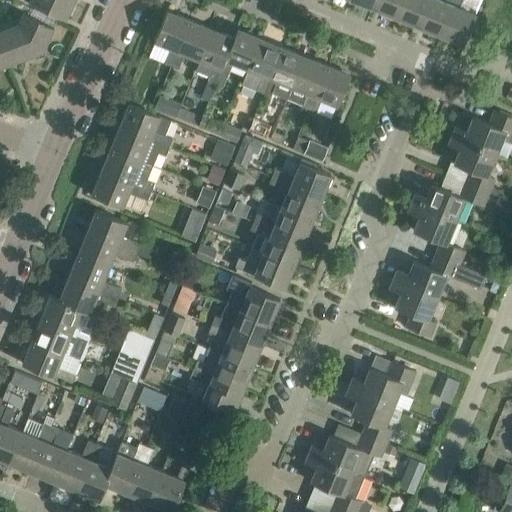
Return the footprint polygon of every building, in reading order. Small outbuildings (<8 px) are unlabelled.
[(74,0),(29,0),(48,9),(66,18),(74,0)] [(376,0),(373,7),(396,16),(402,0),(376,0)] [(402,0),(396,16),(418,25),(428,0),(402,0)] [(428,0),(418,25),(441,35),(455,0),(445,0),(446,0),(445,0),(428,0)] [(455,0),(441,35),(463,44),(480,3),(485,5),(486,0),(455,0)] [(164,62),(172,65),(190,19),(167,9),(154,40),(170,47),(164,62)] [(23,11),(18,22),(43,50),(54,26),(23,11)] [(185,53),(200,58),(213,28),(190,19),(172,65),(179,68),(185,53)] [(18,22),(0,29),(12,61),(43,50),(18,22)] [(233,61),(248,67),(261,37),(238,27),(234,36),(235,36),(226,58),(227,59),(224,68),(222,67),(216,83),(223,86),(233,61)] [(209,80),(216,83),(222,67),(224,68),(227,59),(226,58),(235,36),(234,36),(213,28),(200,58),(196,70),(210,76),(209,80)] [(0,29),(0,65),(12,61),(0,29)] [(257,89),(264,92),(283,46),(261,37),(248,67),(241,83),(257,89)] [(271,95),(273,91),(288,97),(293,86),(305,55),(283,46),(264,92),(271,95)] [(301,107),(308,110),(327,64),(305,55),(293,86),(288,97),(303,103),(301,107)] [(327,64),(308,110),(316,113),(322,98),(338,104),(351,73),(327,64)] [(129,102),(120,125),(170,145),(173,136),(165,133),(171,118),(148,109),(129,102)] [(177,115),(191,121),(194,112),(180,106),(177,115)] [(456,125),(452,134),(497,152),(502,139),(510,142),(511,135),(511,115),(495,109),(490,122),(473,115),(467,129),(456,125)] [(198,125),(221,135),(226,122),(203,113),(198,125)] [(226,122),(221,135),(237,141),(242,128),(226,122)] [(120,125),(111,147),(153,164),(159,151),(166,154),(170,145),(120,125)] [(271,138),(282,143),(286,135),(274,130),(271,138)] [(258,152),(263,140),(245,132),(234,158),(247,163),(253,150),(258,152)] [(470,169),(465,181),(490,191),(495,177),(488,174),(497,152),(452,134),(449,143),(460,148),(454,162),(470,169)] [(304,152),(322,160),(328,147),(310,139),(304,152)] [(111,147),(102,169),(152,190),(155,181),(148,178),(153,164),(111,147)] [(276,167),(272,176),(322,196),(331,173),(300,161),(294,175),(276,167)] [(224,182),(239,188),(245,173),(230,167),(224,182)] [(152,190),(102,169),(92,192),(110,200),(123,205),(129,191),(148,198),(152,190)] [(287,193),(282,206),(313,219),(322,196),(272,176),(269,185),(287,193)] [(416,192),(412,201),(456,219),(466,197),(484,205),(490,191),(465,181),(460,194),(432,183),(427,197),(416,192)] [(196,201),(209,206),(216,190),(203,185),(196,201)] [(222,188),(217,199),(227,203),(232,192),(222,188)] [(441,240),(436,253),(460,263),(466,249),(447,242),(456,219),(412,201),(408,211),(419,215),(413,229),(441,240)] [(258,211),(254,220),(304,241),(313,219),(282,206),(277,219),(258,211)] [(193,207),(182,234),(196,239),(204,221),(207,213),(193,207)] [(87,231),(137,252),(150,257),(154,248),(122,235),(128,221),(115,216),(96,208),(87,231)] [(257,232),(252,246),(295,263),(304,241),(254,220),(250,229),(257,232)] [(87,231),(78,253),(109,266),(114,253),(133,260),(137,252),(87,231)] [(195,254),(212,262),(217,249),(201,241),(195,254)] [(295,263),(252,246),(247,259),(240,256),(236,265),(254,273),(267,279),(285,286),(295,263)] [(78,253),(69,276),(119,296),(122,287),(104,279),(109,266),(78,253)] [(397,268),(394,277),(438,296),(447,274),(455,276),(460,263),(436,253),(431,266),(414,259),(408,273),(397,268)] [(246,295),(240,308),(271,321),(281,298),(262,290),(251,285),(252,281),(232,273),(227,287),(246,295)] [(69,276),(60,297),(60,298),(82,307),(81,308),(90,311),(96,297),(115,305),(119,296),(69,276)] [(438,296),(394,277),(390,287),(401,291),(395,305),(411,312),(406,325),(430,335),(436,321),(429,318),(438,296)] [(170,279),(166,290),(174,292),(178,282),(170,279)] [(185,280),(183,285),(196,290),(198,285),(185,280)] [(187,312),(196,290),(183,285),(174,307),(187,312)] [(174,292),(166,290),(162,302),(169,305),(174,292)] [(51,293),(41,316),(91,337),(95,328),(85,324),(90,311),(81,308),(82,307),(60,298),(60,297),(51,293)] [(216,314),(212,323),(262,343),(271,321),(240,308),(235,321),(216,314)] [(164,328),(179,334),(186,317),(171,311),(164,328)] [(155,312),(146,333),(156,337),(164,316),(155,312)] [(41,316),(32,339),(63,351),(83,359),(88,346),(91,337),(41,316)] [(213,333),(208,347),(253,365),(262,343),(212,323),(209,331),(213,333)] [(156,351),(167,356),(173,341),(162,337),(156,351)] [(63,351),(32,339),(23,362),(41,369),(54,374),(73,382),(77,372),(58,364),(63,351)] [(198,358),(194,367),(244,387),(253,365),(208,347),(203,360),(198,358)] [(353,375),(350,384),(394,403),(399,390),(407,393),(416,369),(392,360),(387,373),(370,366),(364,380),(353,375)] [(244,387),(194,367),(190,376),(209,384),(203,398),(216,403),(234,411),(244,387)] [(16,369),(11,381),(24,387),(29,375),(16,369)] [(110,401),(126,408),(138,382),(121,375),(110,401)] [(448,375),(444,386),(456,391),(460,380),(448,375)] [(368,419),(363,432),(387,442),(393,428),(385,425),(394,403),(350,384),(346,394),(357,398),(351,412),(368,419)] [(168,409),(185,417),(190,404),(173,397),(168,409)] [(0,457),(10,461),(23,430),(8,424),(14,409),(7,406),(0,421),(0,420),(0,457)] [(10,461),(32,470),(52,423),(44,420),(38,436),(23,430),(10,461)] [(32,470),(55,480),(67,448),(52,442),(59,426),(52,423),(32,470)] [(313,443),(309,452),(365,474),(373,452),(382,455),(383,451),(395,455),(398,447),(386,443),(387,442),(363,432),(358,445),(330,433),(324,447),(313,443)] [(55,480),(77,489),(96,442),(89,439),(82,454),(67,448),(55,480)] [(106,483),(128,491),(147,444),(139,441),(137,446),(122,440),(118,451),(117,450),(111,466),(112,466),(105,482),(107,482),(106,483)] [(100,498),(106,483),(107,482),(105,482),(112,466),(111,466),(97,460),(103,445),(96,442),(77,489),(100,498)] [(128,491),(150,500),(163,469),(148,463),(154,447),(147,444),(128,491)] [(333,503),(354,511),(367,511),(371,503),(356,497),(365,474),(309,452),(305,461),(316,466),(311,480),(338,491),(333,503)] [(163,469),(150,500),(173,510),(186,479),(185,479),(191,463),(184,460),(178,475),(163,469)] [(511,511),(511,481),(511,482),(500,510),(504,511),(511,511)] [(391,496),(388,504),(393,510),(401,509),(404,502),(399,495),(391,496)] [(354,511),(333,503),(329,511),(317,511),(311,510),(310,511),(354,511)]
